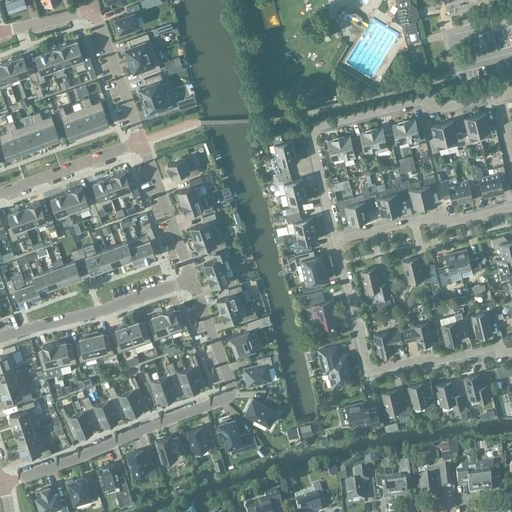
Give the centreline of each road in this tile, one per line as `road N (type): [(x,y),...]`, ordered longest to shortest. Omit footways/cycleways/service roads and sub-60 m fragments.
road 1 (residential): [(4,485),(226,400),(233,384),(194,280)]
road 2 (residential): [(334,240),(310,140),(318,125),(498,95),(511,150)]
road 3 (residential): [(511,352),(498,348),(369,375),(334,240)]
road 4 (residential): [(0,340),(194,280)]
road 5 (residential): [(334,240),(511,205)]
road 6 (residential): [(0,193),(142,141)]
road 7 (residential): [(194,280),(142,141)]
road 8 (residential): [(142,141),(95,12)]
